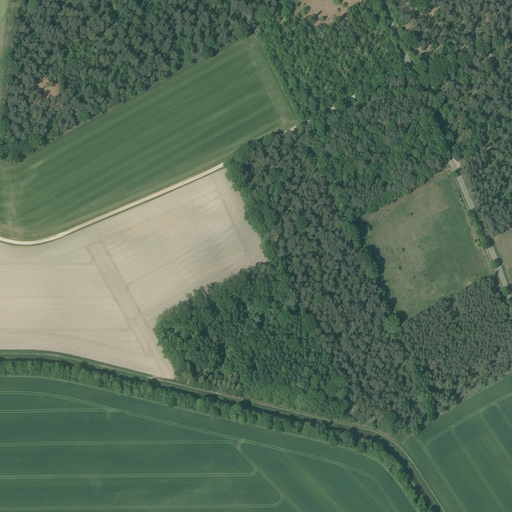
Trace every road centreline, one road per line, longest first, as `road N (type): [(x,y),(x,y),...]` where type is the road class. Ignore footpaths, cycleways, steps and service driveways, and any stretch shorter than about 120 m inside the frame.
road 1 (track): [(409,67),(187,182),(57,237),(27,246),(0,239)]
road 2 (unclassified): [(511,314),(379,0)]
